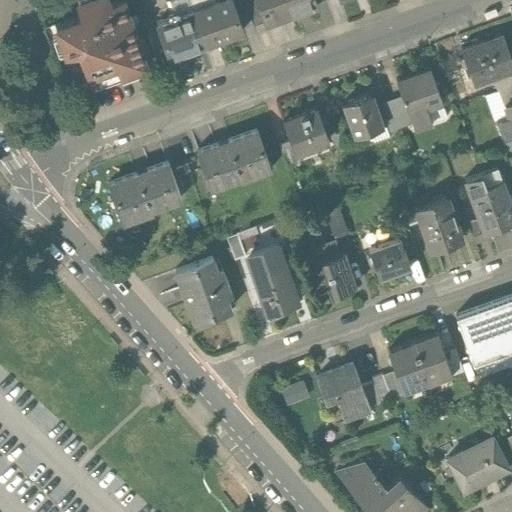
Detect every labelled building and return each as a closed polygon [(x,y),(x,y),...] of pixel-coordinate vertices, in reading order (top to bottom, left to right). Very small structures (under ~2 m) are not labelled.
[(108,0),(78,0),(76,1),(81,14),(54,23),(64,50),(77,45),(92,86),(147,67),(122,0),(120,0),(109,4),(108,0)] [(190,0),(164,0),(166,4),(168,3),(174,19),(194,11),(190,0)] [(190,0),(194,11),(215,4),(213,0),(190,0)] [(226,0),(215,4),(194,11),(206,44),(242,31),(231,0),(226,0)] [(256,0),(252,0),(245,3),(253,25),(264,22),(256,0)] [(256,0),(264,22),(265,23),(289,15),(284,0),(256,0)] [(284,0),(289,15),(316,5),(315,3),(314,0),(284,0)] [(174,19),(157,24),(169,57),(206,44),(194,11),(174,19)] [(54,23),(43,27),(53,54),(64,50),(54,23)] [(511,60),(503,35),(461,50),(474,85),(492,78),(511,71),(511,60)] [(430,69),(396,82),(402,97),(408,115),(410,115),(413,124),(415,130),(432,125),(426,109),(442,103),(430,69)] [(511,71),(492,78),(497,91),(498,91),(511,86),(511,71)] [(511,86),(498,91),(503,104),(511,101),(511,86)] [(370,96),(343,105),(355,138),(386,126),(379,106),(374,107),(370,96)] [(402,97),(390,101),(400,129),(413,124),(410,115),(408,115),(402,97)] [(511,101),(503,104),(508,117),(511,115),(511,101)] [(317,110),(283,122),(290,142),(295,155),(328,143),(317,110)] [(255,132),(198,152),(211,187),(240,177),(241,180),(269,170),(255,132)] [(290,142),(279,146),(287,169),(298,165),(294,155),(295,155),(290,142)] [(167,163),(109,184),(122,222),(152,211),(151,209),(179,198),(167,163)] [(511,222),(511,210),(497,169),(465,180),(479,220),(484,232),(489,230),(492,238),(511,231),(509,223),(511,222)] [(445,199),(416,209),(431,251),(435,249),(438,257),(459,249),(456,242),(460,241),(445,199)] [(339,209),(326,214),(334,236),(347,232),(339,209)] [(479,220),(468,224),(475,244),(492,238),(489,230),(484,232),(479,220)] [(237,233),(226,237),(234,259),(245,255),(237,233)] [(399,241),(369,251),(379,279),(409,268),(399,241)] [(341,253),(314,262),(326,297),(353,287),(341,253)] [(211,257),(176,270),(194,321),(229,308),(224,295),(229,293),(220,269),(216,271),(211,257)] [(283,261),(251,272),(266,314),(279,310),(280,314),(295,309),(293,304),(298,303),(283,261)] [(511,296),(456,317),(478,379),(511,366),(511,361),(508,351),(511,349),(511,296)] [(436,334),(412,343),(425,379),(449,371),(443,353),(436,334)] [(412,343),(388,351),(395,370),(401,388),(402,388),(425,379),(412,343)] [(455,349),(443,353),(449,371),(451,377),(463,373),(455,349)] [(353,365),(318,377),(326,401),(338,397),(346,419),(370,410),(369,409),(361,387),(353,365)] [(395,370),(382,375),(390,396),(390,398),(404,394),(402,388),(401,388),(395,370)] [(382,375),(371,379),(372,383),(379,401),(390,396),(382,375)] [(285,402),(308,396),(304,379),(280,385),(285,402)] [(372,383),(361,387),(369,409),(380,405),(379,401),(372,383)] [(491,436),(446,458),(462,491),(508,468),(491,436)] [(385,488),(375,477),(377,476),(371,469),(369,470),(362,462),(336,472),(365,506),(370,508),(372,511),(417,511),(427,507),(399,476),(385,488)]
